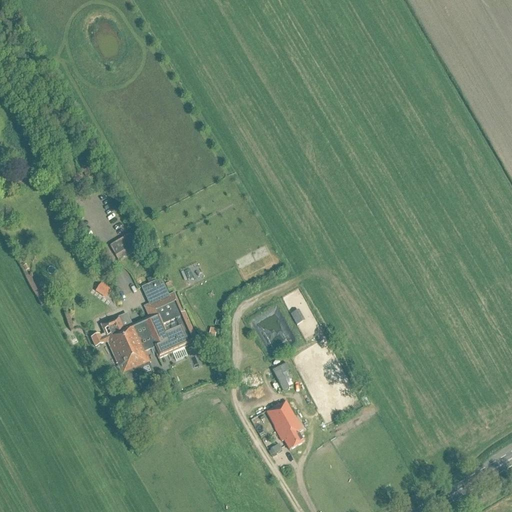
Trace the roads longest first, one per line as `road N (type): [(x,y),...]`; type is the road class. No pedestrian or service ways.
road 1 (track): [(0,17),(30,64),(79,203),(132,302)]
road 2 (track): [(303,279),(240,317),(235,398),(300,511)]
